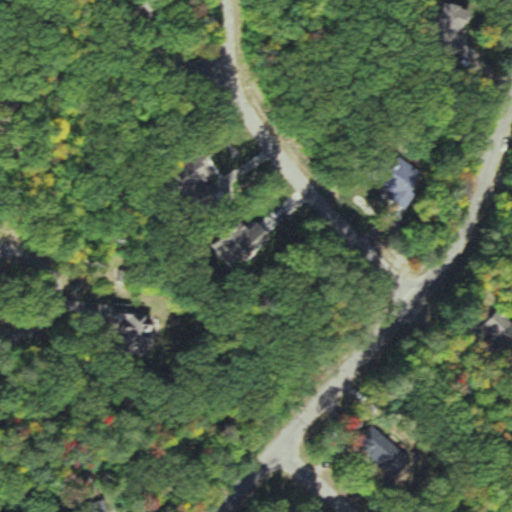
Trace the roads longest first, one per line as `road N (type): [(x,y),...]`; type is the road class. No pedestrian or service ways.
road 1 (residential): [(226,83),(155,49),(144,10),(150,0),(225,30),(226,83),(331,229),(425,303)]
road 2 (residential): [(273,452),(467,259),(487,224),(511,139)]
road 3 (residential): [(0,245),(16,246),(43,268),(54,293),(33,325),(0,325)]
